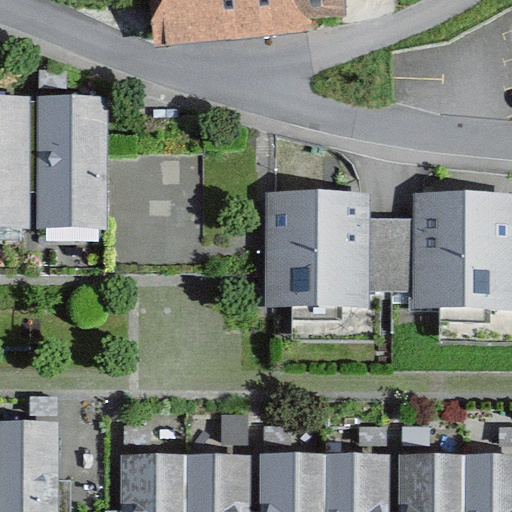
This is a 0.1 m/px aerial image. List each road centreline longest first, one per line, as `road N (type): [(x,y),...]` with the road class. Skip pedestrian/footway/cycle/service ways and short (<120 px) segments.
road 1 (residential): [(0,386),(511,394)]
road 2 (residential): [(249,83),(436,134),(511,136)]
road 3 (residential): [(19,0),(147,58),(249,83)]
road 4 (residential): [(249,83),(450,0)]
